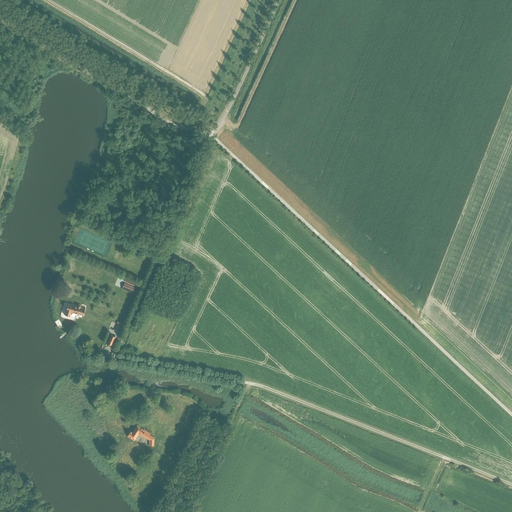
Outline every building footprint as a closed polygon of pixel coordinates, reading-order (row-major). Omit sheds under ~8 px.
[(125,283),(122,289),(137,295),(142,284),(127,278),(125,282),(127,283),(127,284),(125,283)] [(66,311),(65,315),(70,317),(71,312),(83,316),(85,309),(81,308),(81,307),(80,305),(78,304),(77,305),(76,307),(74,307),(75,306),(68,304),(67,311),(66,311)] [(60,318),(56,320),(60,329),(64,327),(60,318)] [(110,335),(106,343),(113,346),(116,338),(110,335)] [(131,431),(127,436),(134,441),(139,434),(142,436),(149,440),(149,446),(154,446),(155,438),(150,435),(150,433),(137,425),(132,432),(131,431)]
